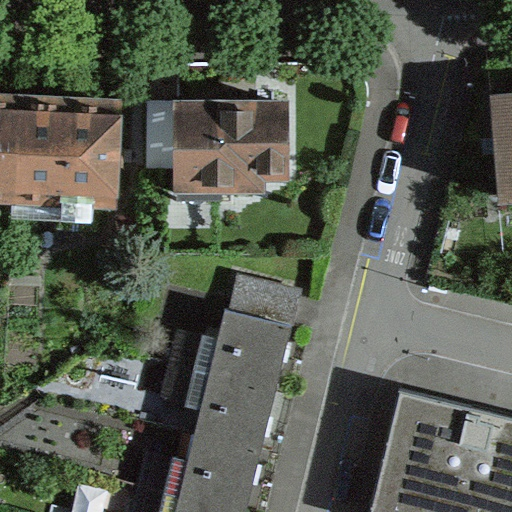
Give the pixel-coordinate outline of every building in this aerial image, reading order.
[(511,192),(511,91),(490,93),(494,137),(498,193),(511,192)] [(0,190),(13,191),(18,97),(0,95),(0,190)] [(13,191),(61,193),(61,212),(91,213),(92,195),(114,196),(119,101),(61,99),(18,97),(13,191)] [(210,101),(148,101),(147,166),(178,166),(178,192),(221,192),(221,182),(259,182),(259,169),(284,169),(284,101),(210,101)] [(229,308),(225,307),(218,336),(205,333),(196,367),(275,386),(281,363),(299,290),(238,275),(229,308)] [(196,367),(188,401),(201,404),(194,432),(260,448),(266,425),(275,386),(196,367)] [(511,511),(511,410),(505,409),(472,401),(472,403),(399,386),(367,511),(511,511)] [(174,455),(166,489),(245,509),(250,489),(260,448),(194,432),(187,458),(174,455)] [(244,511),(245,509),(166,489),(160,511),(244,511)]
